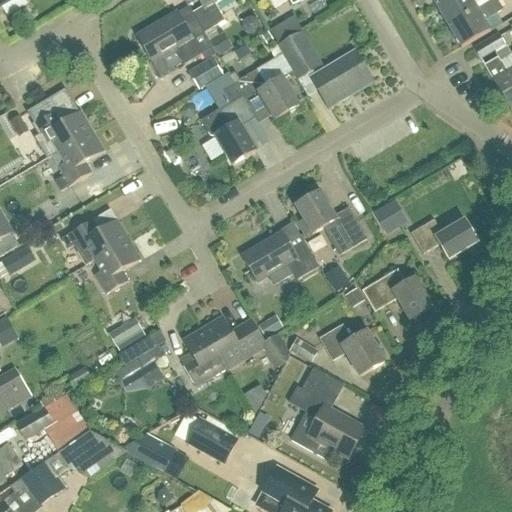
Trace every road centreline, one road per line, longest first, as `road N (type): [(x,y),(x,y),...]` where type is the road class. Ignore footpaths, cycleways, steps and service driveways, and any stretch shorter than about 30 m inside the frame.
road 1 (residential): [(195,233),(424,95)]
road 2 (tertiary): [(401,511),(463,370),(511,294)]
road 3 (residential): [(195,233),(75,24)]
